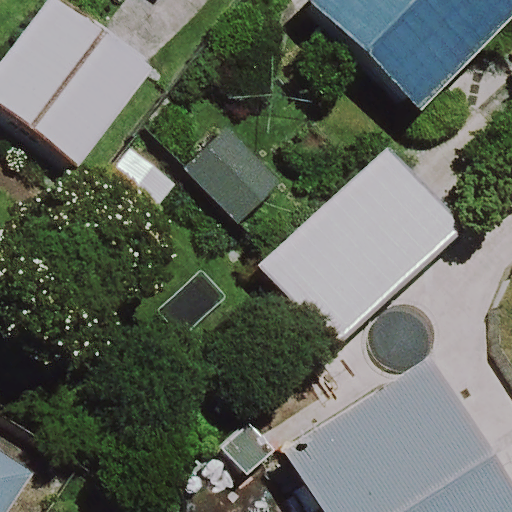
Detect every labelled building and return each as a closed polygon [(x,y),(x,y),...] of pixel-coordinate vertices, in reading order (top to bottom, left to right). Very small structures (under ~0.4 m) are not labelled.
[(511,0),(302,0),(410,110),(511,8),(511,0)] [(132,79),(30,1),(0,41),(0,145),(51,185),(132,79)] [(257,186),(203,140),(161,191),(214,236),(257,186)] [(434,242),(360,161),(229,281),(303,362),(434,242)] [(94,269),(146,200),(105,168),(53,237),(94,269)] [(511,511),(417,362),(269,454),(305,511),(511,511)] [(0,509),(16,487),(0,475),(0,509)]
